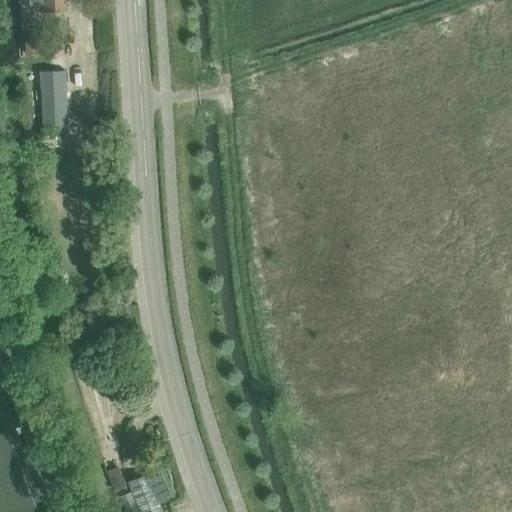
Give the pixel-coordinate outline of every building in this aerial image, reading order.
[(29,0),(30,11),(66,10),(65,0),(29,0)] [(34,40),(25,40),(26,54),(35,54),(34,40)] [(64,72),(40,73),(40,78),(26,79),(28,128),(41,128),(42,139),(57,138),(57,127),(67,126),(64,72)] [(115,496),(128,492),(119,467),(106,471),(115,496)] [(161,511),(146,475),(128,483),(140,511),(161,511)]
